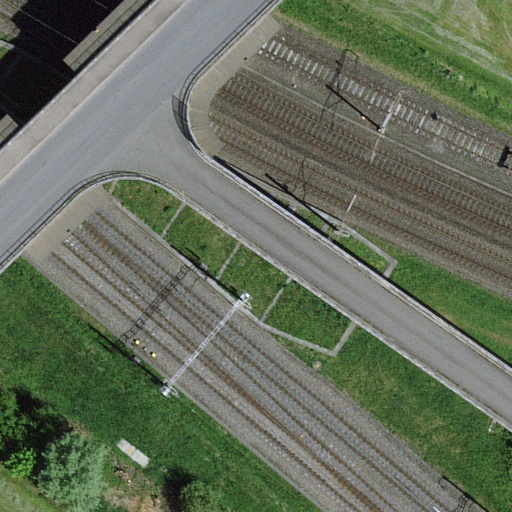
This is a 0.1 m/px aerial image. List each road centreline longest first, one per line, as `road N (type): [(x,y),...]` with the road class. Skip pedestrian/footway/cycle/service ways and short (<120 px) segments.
road 1 (track): [(109,120),(511,402)]
road 2 (unclassified): [(234,0),(0,226)]
